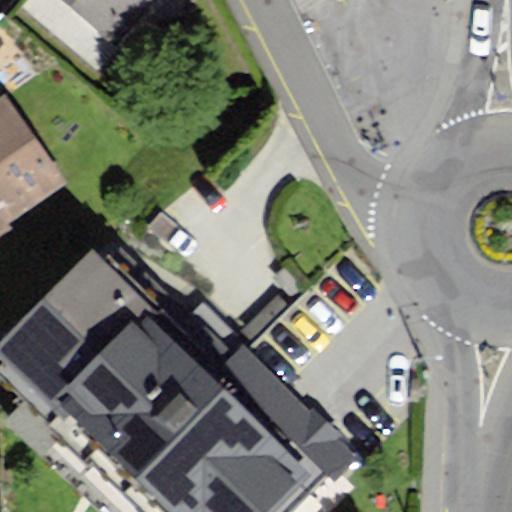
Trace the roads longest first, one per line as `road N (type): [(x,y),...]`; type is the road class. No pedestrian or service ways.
road 1 (unclassified): [(412,241),(356,167),(268,0)]
road 2 (secondary): [(495,328),(476,511)]
road 3 (secondary): [(502,133),(460,146),(436,166),(419,193),(412,241)]
road 4 (secondary): [(509,0),(502,133)]
road 5 (secondary): [(412,241),(440,300),(495,328)]
